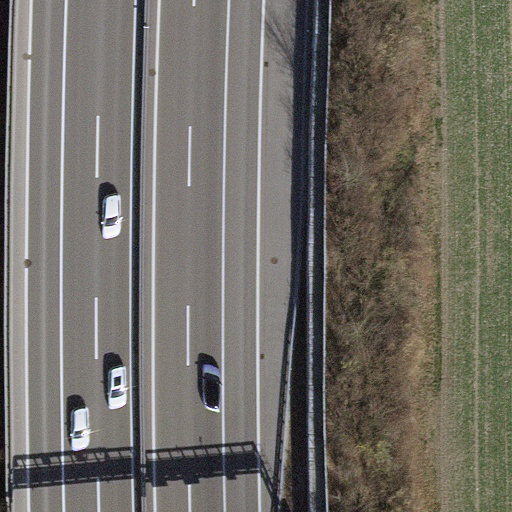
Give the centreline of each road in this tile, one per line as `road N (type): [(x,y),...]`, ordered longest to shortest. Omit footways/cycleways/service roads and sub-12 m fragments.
road 1 (motorway): [(209,511),(213,0)]
road 2 (motorway): [(85,0),(83,511)]
